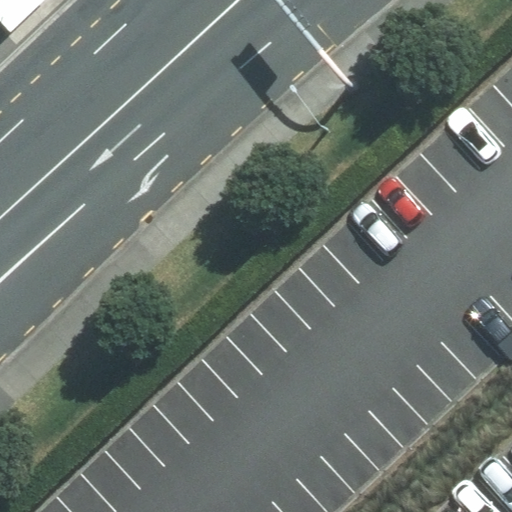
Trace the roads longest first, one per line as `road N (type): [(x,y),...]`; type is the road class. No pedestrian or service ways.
road 1 (tertiary): [(313,0),(122,153)]
road 2 (tertiary): [(0,163),(177,0)]
road 3 (unclassified): [(122,153),(76,246),(0,325)]
road 4 (tertiary): [(122,153),(0,260)]
